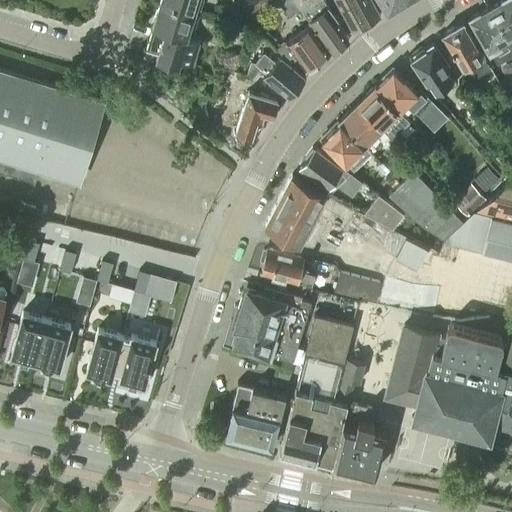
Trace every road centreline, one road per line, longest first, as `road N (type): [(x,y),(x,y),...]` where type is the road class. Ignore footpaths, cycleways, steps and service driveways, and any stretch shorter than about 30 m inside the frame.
road 1 (tertiary): [(156,456),(222,240),(258,164),(315,93),(387,29),(436,0)]
road 2 (secondary): [(409,510),(156,456)]
road 3 (secondary): [(151,471),(336,511)]
road 4 (secondary): [(156,456),(0,419)]
road 5 (secondary): [(0,434),(151,471)]
road 6 (residential): [(115,0),(94,51),(79,55),(0,30)]
